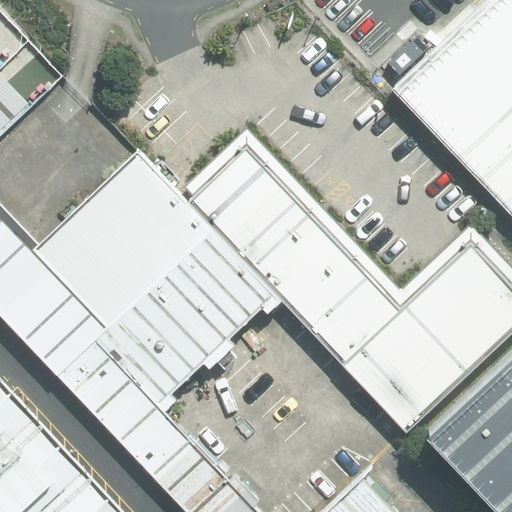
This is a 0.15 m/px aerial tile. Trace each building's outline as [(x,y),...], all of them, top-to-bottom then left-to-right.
[(383,87),(511,222),(511,0),(476,0),(425,48),(395,76),(383,87)] [(413,36),(384,64),(395,76),(425,48),(413,36)] [(0,128),(39,93),(0,49),(0,128)] [(188,196),(181,203),(275,302),(397,433),(511,325),(511,272),(465,223),(403,282),(396,289),(242,126),(183,182),(179,186),(188,196)] [(19,250),(96,331),(85,341),(154,414),(169,400),(163,394),(196,363),(202,369),(227,345),(222,340),(253,310),(260,317),(275,302),(181,203),(130,149),(26,243),(19,250)] [(0,324),(178,511),(247,511),(154,414),(85,341),(96,331),(19,250),(26,243),(0,215),(0,324)] [(511,511),(511,346),(426,427),(508,511),(511,511)] [(111,511),(0,389),(0,511),(111,511)] [(384,511),(353,479),(318,511),(384,511)]
